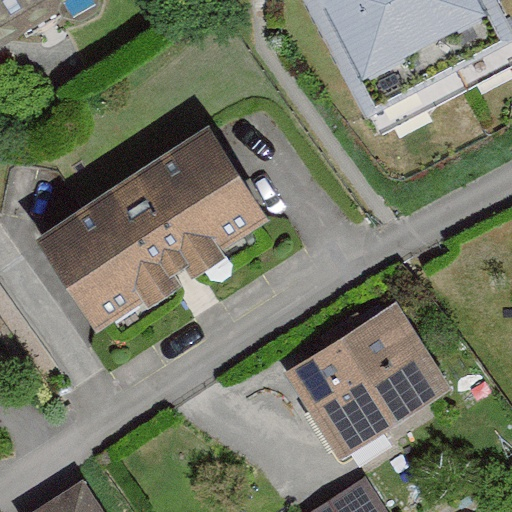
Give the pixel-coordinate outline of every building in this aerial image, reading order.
[(0,0),(0,46),(78,0),(0,0)] [(511,33),(494,0),(308,0),(370,116),(511,41),(511,33)] [(221,142),(50,243),(95,319),(266,218),(221,142)] [(439,396),(393,320),(312,369),(357,444),(439,396)] [(303,511),(391,511),(370,474),(303,511)] [(103,511),(92,492),(58,511),(103,511)]
